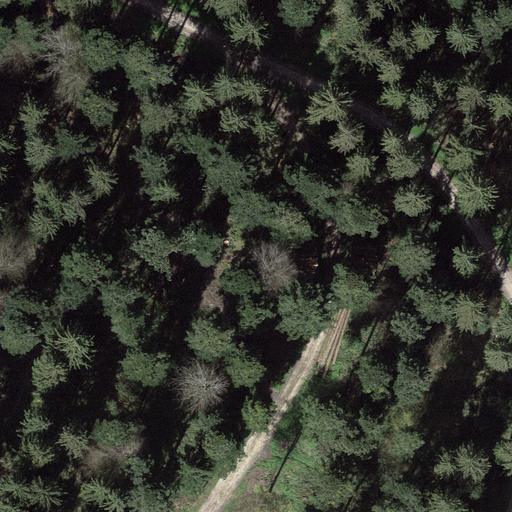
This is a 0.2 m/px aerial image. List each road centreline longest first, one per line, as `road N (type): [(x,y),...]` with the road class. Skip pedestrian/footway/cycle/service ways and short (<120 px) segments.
road 1 (track): [(215,511),(277,427),(322,320),(323,216),(309,140),(276,63)]
road 2 (track): [(148,0),(387,119),(420,146),(511,283)]
